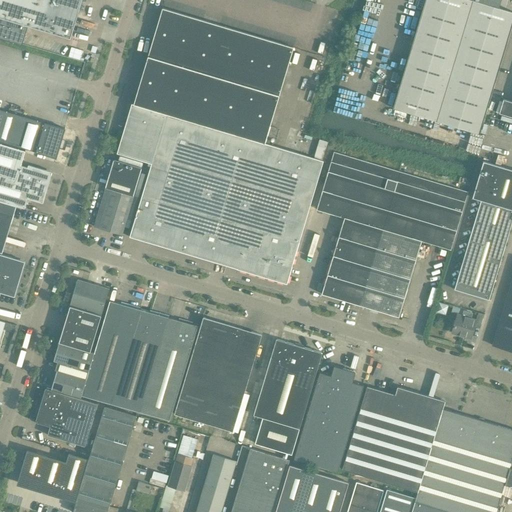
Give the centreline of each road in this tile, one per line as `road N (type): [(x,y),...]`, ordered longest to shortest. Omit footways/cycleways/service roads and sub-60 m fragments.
road 1 (unclassified): [(511,383),(54,247)]
road 2 (unclassified): [(54,247),(128,0)]
road 3 (unclassified): [(0,443),(54,247)]
